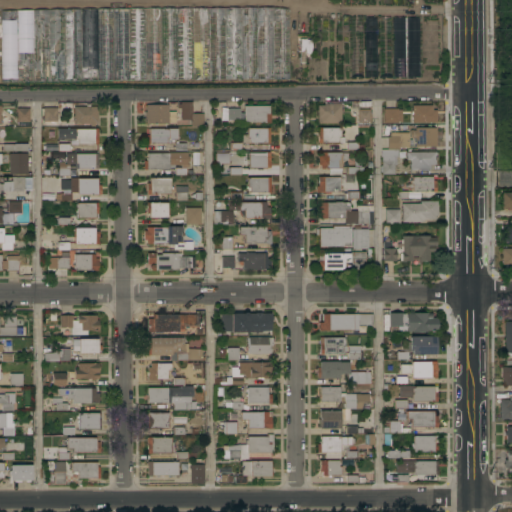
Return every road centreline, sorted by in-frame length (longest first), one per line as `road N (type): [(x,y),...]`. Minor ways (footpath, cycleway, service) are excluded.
road 1 (tertiary): [(0,295),(511,294)]
road 2 (residential): [(0,498),(471,497)]
road 3 (residential): [(0,96),(469,91)]
road 4 (residential): [(296,499),(294,93)]
road 5 (residential): [(126,499),(123,95)]
